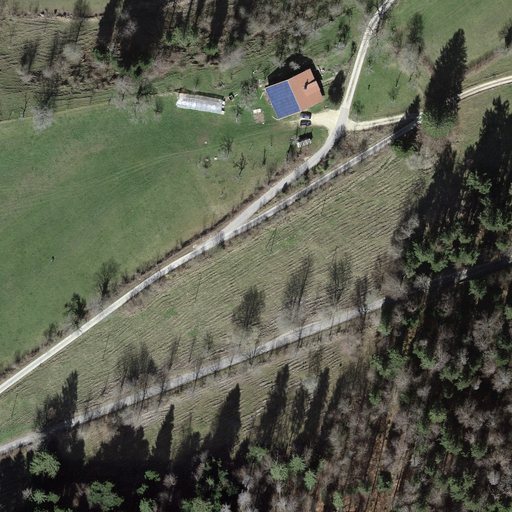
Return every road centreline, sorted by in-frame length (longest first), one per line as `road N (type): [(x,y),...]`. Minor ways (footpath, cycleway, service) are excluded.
road 1 (track): [(0,387),(161,270),(441,106),(511,76)]
road 2 (unclassified): [(0,447),(511,261)]
road 3 (track): [(393,0),(350,136),(216,239)]
